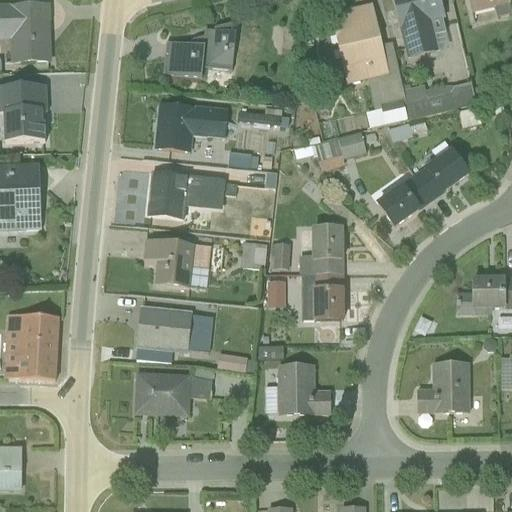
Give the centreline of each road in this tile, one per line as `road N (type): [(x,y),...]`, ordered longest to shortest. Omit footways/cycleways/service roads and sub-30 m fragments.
road 1 (residential): [(76,408),(112,5)]
road 2 (residential): [(511,209),(438,262),(408,295),(375,397),(372,475)]
road 3 (residential): [(75,482),(372,475)]
road 4 (residential): [(372,475),(511,474)]
